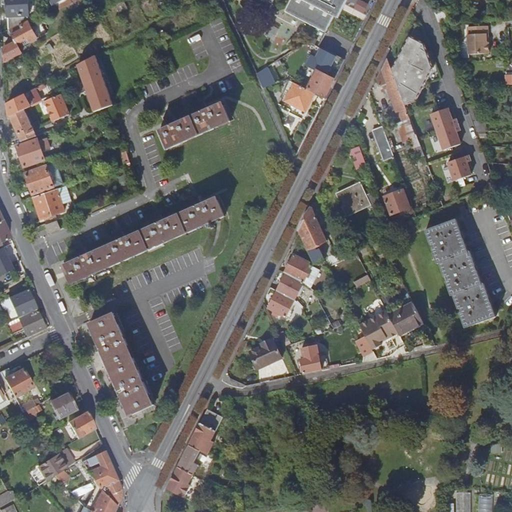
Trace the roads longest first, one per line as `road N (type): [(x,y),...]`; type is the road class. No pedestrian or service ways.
road 1 (tertiary): [(138,500),(395,0)]
road 2 (residential): [(63,333),(138,500)]
road 3 (residential): [(0,190),(63,333)]
